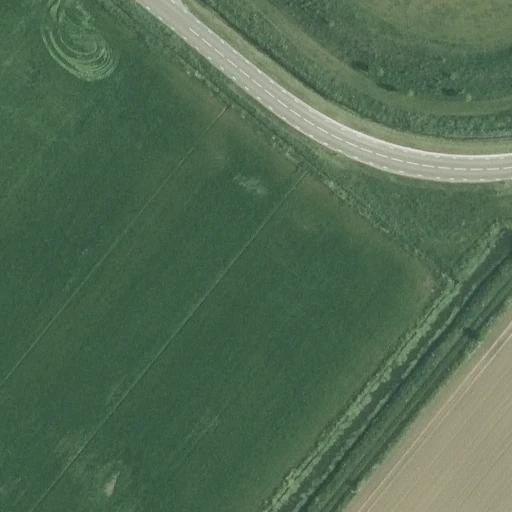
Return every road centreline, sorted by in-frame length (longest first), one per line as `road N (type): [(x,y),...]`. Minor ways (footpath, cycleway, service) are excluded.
road 1 (tertiary): [(511,168),(428,171),(357,154),(307,129),(144,0)]
road 2 (track): [(511,274),(320,511)]
